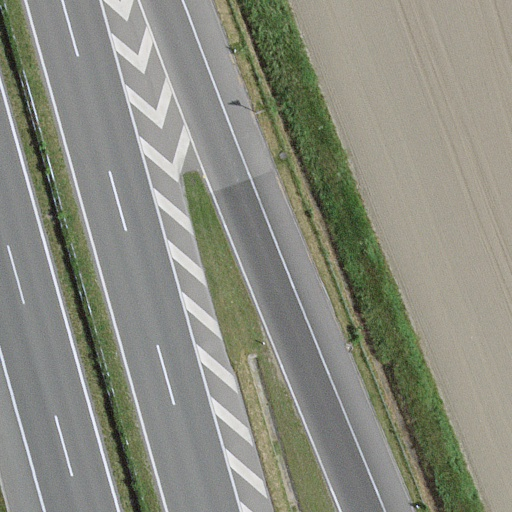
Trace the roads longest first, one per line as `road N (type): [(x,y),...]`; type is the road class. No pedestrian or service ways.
road 1 (motorway): [(365,511),(158,0)]
road 2 (motorway): [(205,511),(66,0)]
road 3 (motorway): [(0,204),(85,511)]
